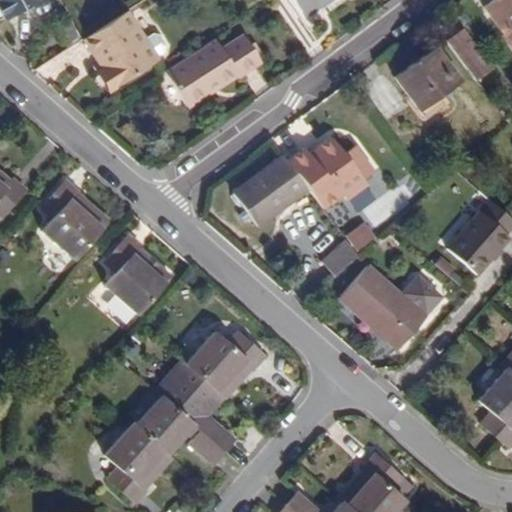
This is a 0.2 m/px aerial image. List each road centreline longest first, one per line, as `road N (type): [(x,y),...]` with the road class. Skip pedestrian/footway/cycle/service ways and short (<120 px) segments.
road 1 (residential): [(166,230),(195,194),(453,0)]
road 2 (residential): [(352,391),(166,230)]
road 3 (residential): [(166,230),(0,85)]
road 4 (residential): [(511,494),(476,484),(352,391)]
road 5 (residential): [(352,391),(234,511)]
